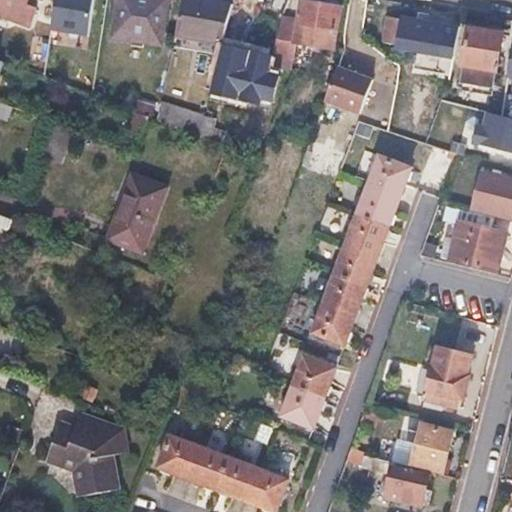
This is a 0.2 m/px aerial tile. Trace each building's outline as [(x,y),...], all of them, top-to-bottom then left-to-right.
[(0,0),(0,16),(26,27),(33,7),(24,4),(24,0),(0,0)] [(93,0),(54,0),(50,31),(89,36),(93,0)] [(132,0),(117,0),(111,35),(125,38),(132,0)] [(132,0),(125,38),(159,43),(167,0),(132,0)] [(229,5),(211,0),(180,0),(173,34),(219,47),(229,5)] [(338,7),(299,0),(291,43),(330,49),(338,7)] [(399,20),(385,17),(381,41),(395,44),(394,46),(451,57),(454,42),(456,29),(399,18),(399,20)] [(454,42),(451,57),(450,63),(460,65),(457,78),(491,85),(500,35),(466,29),(464,44),(454,42)] [(274,52),(224,39),(210,95),(272,111),(281,76),(269,72),(274,52)] [(373,78),(339,66),(326,102),(360,114),(373,78)] [(511,117),(483,110),(474,141),(511,151),(511,117)] [(146,116),(136,112),(127,136),(137,140),(146,116)] [(406,171),(375,159),(365,186),(396,198),(406,171)] [(511,202),(511,181),(481,173),(471,209),(508,219),(511,202)] [(124,194),(122,193),(105,238),(140,252),(165,187),(132,174),(124,194)] [(396,198),(365,186),(354,216),(385,227),(396,198)] [(462,224),(455,222),(446,259),(494,272),(506,223),(466,212),(462,224)] [(385,227),(354,216),(343,245),(374,257),(385,227)] [(9,221),(0,217),(0,234),(4,236),(9,221)] [(374,257),(343,245),(332,274),(363,286),(374,257)] [(363,286),(332,274),(321,304),(352,316),(363,286)] [(352,316),(321,304),(310,334),(340,346),(352,316)] [(23,349),(12,345),(6,361),(17,365),(23,349)] [(472,355),(437,346),(423,400),(457,408),(460,398),(463,399),(469,376),(467,375),(472,355)] [(332,368),(302,357),(290,387),(321,399),(332,368)] [(321,399),(290,387),(279,417),(309,428),(321,399)] [(395,416),(367,409),(363,427),(391,434),(395,416)] [(69,438),(54,432),(45,457),(72,468),(78,495),(92,492),(117,426),(79,412),(73,426),(69,438)] [(73,426),(58,421),(54,432),(69,438),(73,426)] [(0,423),(0,436),(19,444),(24,432),(0,423)] [(405,443),(415,445),(412,454),(402,451),(399,464),(441,475),(452,433),(420,425),(417,435),(407,432),(405,443)] [(120,427),(117,426),(92,492),(116,487),(109,454),(124,451),(120,427)] [(198,452),(166,441),(155,471),(186,483),(198,452)] [(227,463),(198,452),(186,483),(216,493),(227,463)] [(369,469),(392,475),(386,497),(420,506),(428,478),(393,469),(394,464),(372,458),(369,469)] [(256,473),(227,463),(216,493),(244,504),(256,473)] [(273,511),(284,484),(256,473),(244,504),(265,511),(273,511)]
